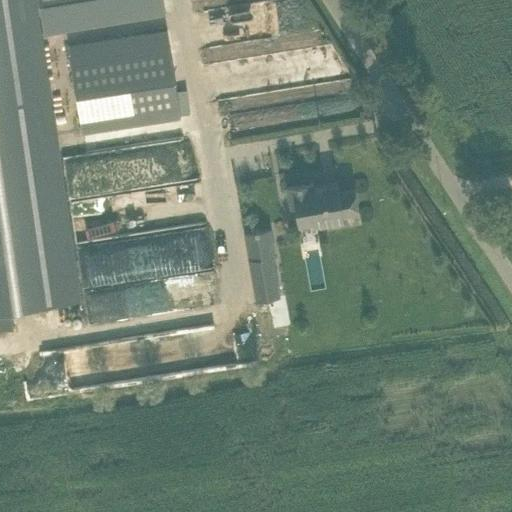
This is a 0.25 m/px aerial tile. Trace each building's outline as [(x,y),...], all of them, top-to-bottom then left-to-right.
[(37,0),(0,0),(0,328),(12,325),(11,311),(80,300),(49,96),(5,102),(2,92),(49,85),(37,0)] [(166,14),(163,0),(38,0),(44,32),(166,14)] [(69,44),(83,132),(181,116),(167,29),(69,44)] [(145,232),(201,224),(187,135),(80,152),(86,194),(92,194),(94,206),(98,205),(104,241),(145,235),(145,232)] [(317,225),(343,221),(342,217),(359,214),(355,190),(338,192),(337,185),(315,188),(314,182),(285,187),(289,208),(296,207),(299,225),(316,222),(317,225)] [(242,233),(257,300),(285,294),(269,227),(242,233)] [(149,266),(124,271),(126,279),(151,274),(149,266)]
